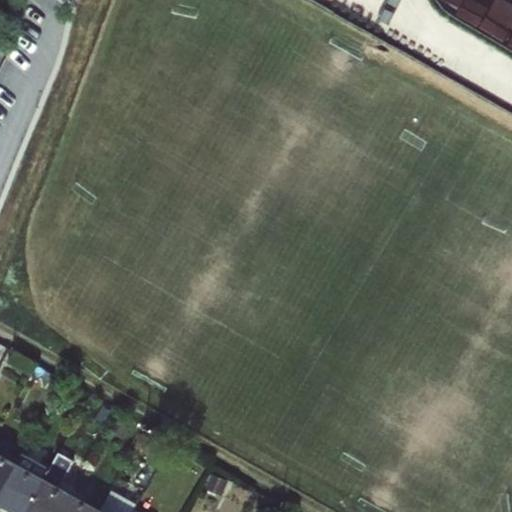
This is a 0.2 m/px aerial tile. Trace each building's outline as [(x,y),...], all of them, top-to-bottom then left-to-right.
[(113,419),(107,429),(123,438),(129,428),(113,419)] [(143,433),(137,444),(154,453),(160,443),(143,433)] [(0,450),(0,487),(15,459),(0,450)] [(23,452),(18,461),(40,473),(44,464),(23,452)] [(58,452),(44,476),(61,485),(73,460),(58,452)] [(15,459),(0,487),(0,503),(15,511),(24,511),(44,476),(40,473),(18,461),(15,459)] [(211,474),(206,490),(222,496),(227,480),(211,474)] [(44,476),(24,511),(59,511),(71,490),(61,485),(44,476)] [(71,490),(59,511),(99,511),(102,507),(71,490)]
